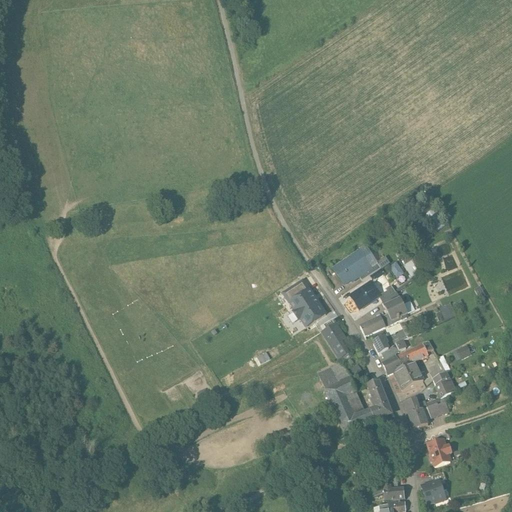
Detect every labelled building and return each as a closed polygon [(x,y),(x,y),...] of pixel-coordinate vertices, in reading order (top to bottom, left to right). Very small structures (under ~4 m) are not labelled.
[(356,256),(333,271),(344,288),(358,278),(359,278),(367,272),(356,256)] [(401,266),(394,269),(397,275),(404,272),(401,266)] [(375,267),(367,272),(359,278),(358,278),(362,284),(369,279),(379,273),(375,267)] [(379,273),(369,279),(373,285),(383,278),(379,272),(379,273)] [(289,307),(309,294),(303,284),(283,297),(289,307)] [(380,299),(371,285),(349,300),(358,313),(378,300),(380,299)] [(391,288),(385,292),(387,294),(380,299),(378,300),(381,305),(382,305),(395,295),(391,288)] [(326,318),(309,294),(289,307),(295,315),(293,316),(298,324),(300,323),(306,331),(326,318)] [(395,295),(382,305),(384,310),(400,302),(397,294),(395,295)] [(400,302),(384,310),(387,317),(391,325),(400,321),(407,317),(400,302)] [(442,308),(447,322),(459,317),(454,303),(442,308)] [(387,317),(360,330),(365,339),(401,323),(400,321),(391,325),(387,317)] [(391,337),(406,332),(404,326),(389,331),(391,337)] [(335,327),(322,335),(339,363),(348,357),(337,340),(342,337),(335,327)] [(401,338),(393,342),(395,347),(402,344),(401,341),(403,340),(401,338)] [(384,341),(373,347),(379,358),(382,356),(388,353),(386,349),(388,348),(384,341)] [(402,344),(395,347),(398,354),(405,351),(402,344)] [(428,344),(396,360),(401,371),(413,365),(427,358),(426,356),(433,352),(428,344)] [(455,353),(459,362),(474,355),(470,346),(455,353)] [(388,353),(382,356),(385,363),(383,363),(384,366),(395,361),(393,357),(391,358),(388,353)] [(384,366),(383,367),(388,378),(389,377),(397,373),(401,371),(396,360),(395,361),(384,366)] [(401,371),(397,373),(400,379),(396,381),(402,393),(422,383),(413,365),(401,371)] [(439,370),(429,376),(433,383),(445,375),(446,375),(441,366),(437,368),(439,370)] [(337,375),(321,385),(325,394),(338,387),(343,385),(337,375)] [(445,375),(433,383),(436,392),(441,401),(455,394),(445,375)] [(343,385),(338,387),(344,400),(355,395),(349,382),(343,385)] [(391,416),(378,384),(368,388),(373,402),(371,403),(374,411),(370,413),(375,423),(391,416)] [(344,400),(338,387),(325,394),(334,414),(348,407),(344,400)] [(415,401),(405,405),(414,431),(427,426),(425,422),(422,412),(427,410),(425,404),(417,406),(415,401)] [(435,401),(426,405),(428,409),(437,406),(435,401)] [(427,410),(431,420),(448,414),(445,405),(437,407),(437,406),(428,409),(427,410)] [(348,407),(334,414),(340,427),(354,421),(353,419),(348,407)] [(427,410),(422,412),(425,422),(431,420),(427,410)] [(357,419),(354,421),(358,429),(375,423),(370,413),(357,419)] [(447,434),(432,439),(434,444),(443,442),(449,440),(447,434)] [(434,444),(427,447),(434,468),(450,463),(447,455),(451,454),(449,448),(445,449),(443,442),(434,444)] [(443,474),(431,477),(433,484),(439,482),(445,480),(443,474)] [(433,484),(421,488),(427,506),(435,503),(436,504),(443,501),(443,500),(445,500),(439,482),(433,484)] [(391,487),(371,489),(372,497),(384,496),(384,502),(391,502),(391,491),(391,487)] [(404,490),(391,491),(391,502),(405,501),(404,490)]
